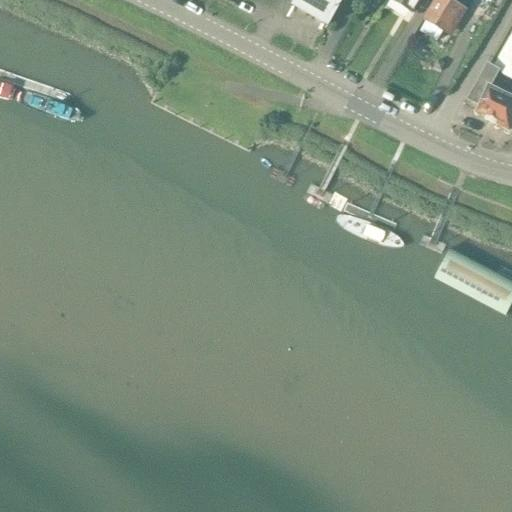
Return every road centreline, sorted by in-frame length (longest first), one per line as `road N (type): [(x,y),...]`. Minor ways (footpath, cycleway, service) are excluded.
road 1 (tertiary): [(429,149),(140,0)]
road 2 (unclassified): [(429,149),(511,5)]
